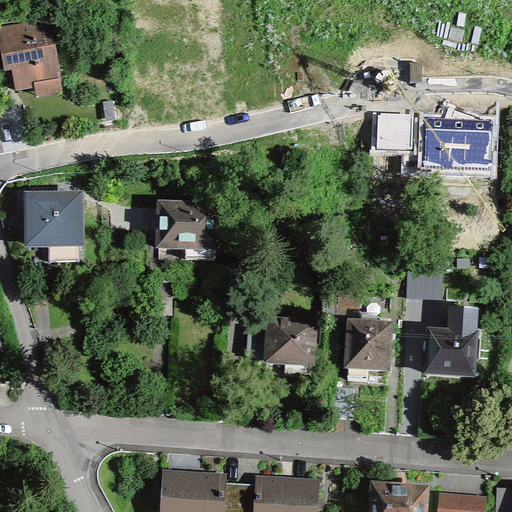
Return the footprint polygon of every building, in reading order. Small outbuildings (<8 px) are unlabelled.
[(49,23),(0,32),(0,34),(7,70),(13,69),(17,90),(61,82),(49,23)] [(80,199),(30,199),(30,246),(50,245),(50,263),(51,263),(80,263),(80,199)] [(161,208),(161,249),(188,249),(187,261),(216,261),(217,209),(161,208)] [(50,263),(50,245),(30,246),(31,276),(51,276),(51,263),(50,263)] [(178,267),(160,266),(159,293),(178,294),(178,267)] [(258,277),(232,276),(231,304),(257,305),(258,277)] [(340,284),(340,292),(340,308),(360,308),(361,285),(340,284)] [(340,308),(340,292),(330,292),(328,330),(338,331),(340,308)] [(430,334),(428,374),(473,377),(477,312),(452,310),(450,335),(430,334)] [(362,326),(351,325),(349,381),(368,381),(369,370),(389,371),(391,328),(377,327),(377,318),(363,318),(362,326)] [(267,362),(267,363),(286,364),(286,376),(313,378),(316,325),(270,323),(270,333),(252,332),(251,355),(267,362)] [(334,388),(333,418),(354,419),(355,389),(334,388)] [(165,475),(162,511),(223,511),(225,486),(225,478),(165,475)] [(317,511),(319,484),(258,481),(258,488),(256,511),(317,511)] [(225,486),(223,511),(240,511),(241,487),(225,486)] [(241,487),(240,511),(256,511),(258,488),(241,487)] [(374,488),(372,511),(424,511),(426,492),(407,490),(408,488),(393,487),(392,489),(374,488)] [(511,511),(511,491),(498,491),(497,511),(511,511)] [(454,511),(456,498),(441,497),(439,511),(454,511)] [(484,511),(486,500),(456,498),(454,511),(484,511)]
